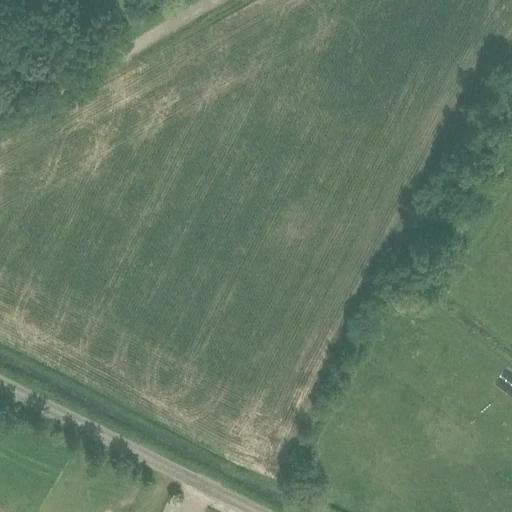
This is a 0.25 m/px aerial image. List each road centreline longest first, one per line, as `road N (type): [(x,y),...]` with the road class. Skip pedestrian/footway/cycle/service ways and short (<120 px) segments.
road 1 (unclassified): [(250,511),(0,386)]
road 2 (track): [(0,118),(215,0)]
